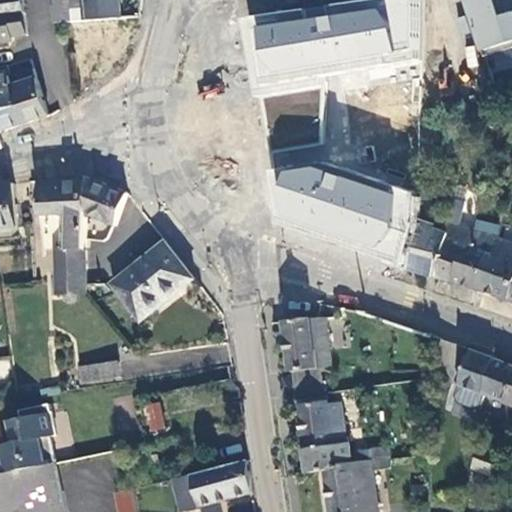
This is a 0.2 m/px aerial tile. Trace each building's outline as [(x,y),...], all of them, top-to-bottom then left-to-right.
[(0,0),(0,39),(27,36),(23,0),(0,0)] [(70,23),(105,21),(102,0),(56,0),(57,7),(53,8),(54,24),(70,23)] [(424,0),(397,0),(250,20),(273,154),(325,145),(328,77),(423,60),(424,0)] [(511,48),(511,14),(503,17),(497,0),(465,0),(483,57),(511,48)] [(125,52),(123,19),(105,21),(70,23),(75,55),(105,53),(125,52)] [(75,55),(82,97),(94,95),(90,62),(106,60),(105,53),(75,55)] [(12,76),(27,125),(51,117),(36,69),(12,76)] [(0,133),(27,125),(12,76),(0,77),(0,133)] [(419,221),(420,193),(330,164),(276,172),(285,224),(407,264),(419,221)] [(435,213),(435,177),(421,177),(421,213),(435,213)] [(66,213),(65,248),(87,247),(89,216),(116,226),(130,194),(89,179),(41,181),(43,214),(66,213)] [(0,229),(21,227),(17,183),(0,184),(0,229)] [(421,222),(419,221),(407,264),(406,269),(438,278),(455,222),(437,218),(436,223),(422,219),(421,222)] [(477,229),(501,236),(502,227),(479,220),(477,229)] [(477,229),(455,222),(438,278),(460,285),(477,229)] [(484,292),(500,239),(501,236),(477,229),(460,285),(484,292)] [(511,243),(500,239),(484,292),(511,302),(511,243)] [(198,279),(169,242),(114,284),(140,317),(177,289),(180,293),(198,279)] [(87,270),(87,247),(65,248),(56,248),(57,271),(87,270)] [(87,270),(57,271),(58,293),(88,293),(87,270)] [(330,318),(324,318),(319,318),(291,321),(296,365),(300,394),(326,391),(324,367),(335,367),(330,318)] [(466,347),(434,336),(435,374),(455,382),(466,347)] [(511,391),(511,364),(476,351),(458,395),(461,401),(476,407),(483,404),(487,393),(508,401),(511,391)] [(122,376),(120,362),(83,367),(85,381),(122,376)] [(302,406),(311,473),(329,471),(356,467),(355,464),(354,453),(353,445),(362,444),(361,435),(349,437),(345,404),(333,405),(332,402),(302,406)] [(0,474),(58,463),(52,436),(59,435),(53,404),(22,410),(24,418),(12,421),(17,443),(1,446),(0,442),(0,436),(4,436),(0,417),(0,474)] [(167,429),(162,404),(150,406),(154,431),(167,429)] [(501,454),(505,444),(488,438),(476,468),(502,479),(511,458),(501,454)] [(355,464),(375,462),(394,459),(392,447),(374,449),(374,450),(354,453),(355,464)] [(181,478),(208,470),(205,457),(177,464),(181,478)] [(255,492),(250,460),(208,470),(181,478),(175,479),(183,511),(255,492)] [(334,511),(380,511),(375,462),(355,464),(356,467),(329,471),(334,511)] [(67,511),(67,505),(58,463),(0,474),(0,511),(67,511)] [(502,479),(476,468),(470,481),(498,494),(504,479),(502,479)] [(119,494),(126,492),(123,474),(115,476),(119,494)] [(140,511),(136,490),(126,492),(119,494),(122,511),(140,511)]
